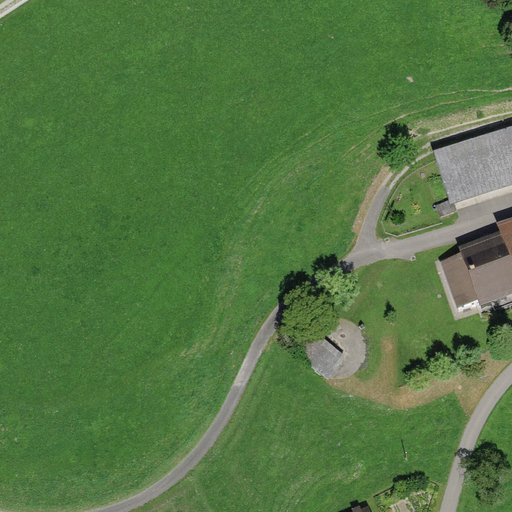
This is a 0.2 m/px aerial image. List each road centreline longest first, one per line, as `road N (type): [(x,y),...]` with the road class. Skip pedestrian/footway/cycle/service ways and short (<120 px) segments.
road 1 (track): [(113,511),(184,466),(280,306),(367,260)]
road 2 (unclassified): [(511,221),(367,260)]
road 3 (unclassified): [(450,511),(468,446),(511,377)]
